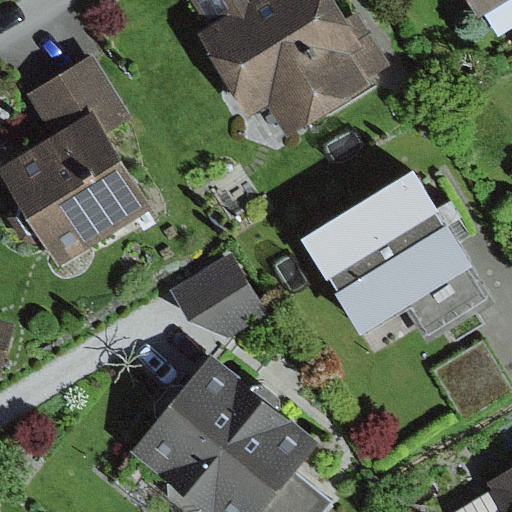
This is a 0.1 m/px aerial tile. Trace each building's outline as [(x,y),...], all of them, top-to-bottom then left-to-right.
[(204,0),(217,21),(204,29),(257,113),(277,101),(295,129),(374,80),(355,50),(367,42),(341,0),(204,0)] [(505,0),(473,0),(482,14),(505,0)] [(60,75),(32,94),(55,130),(0,164),(0,167),(61,262),(154,203),(108,132),(138,113),(98,51),(60,75)] [(416,158),(305,226),(383,352),(426,325),(436,340),(503,298),(416,158)] [(232,254),(181,284),(215,341),(266,310),(232,254)] [(21,326),(0,319),(0,376),(5,378),(21,326)] [(511,392),(511,381),(487,340),(440,369),(470,418),(511,392)] [(213,351),(138,446),(221,511),(323,511),(335,498),(297,468),(322,437),(213,351)] [(511,511),(511,465),(490,479),(510,511),(511,511)]
